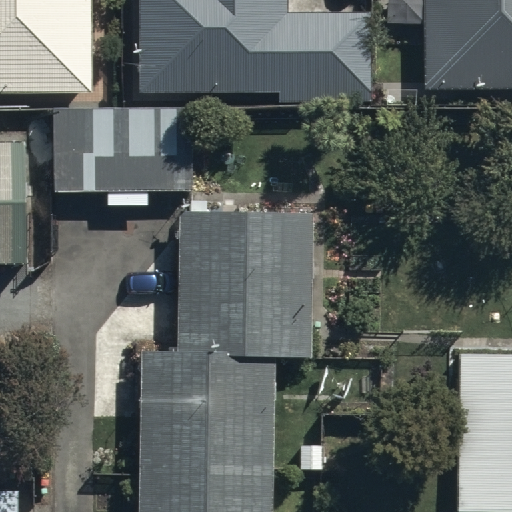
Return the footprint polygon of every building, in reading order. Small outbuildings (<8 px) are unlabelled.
[(0,0),(0,99),(100,100),(100,0),(0,0)] [(142,0),(142,98),(374,100),(375,18),(290,18),(289,0),(142,0)] [(511,0),(425,0),(427,94),(511,92),(511,0)] [(47,114),(47,195),(110,195),(110,213),(149,213),(149,195),(190,194),(189,114),(47,114)] [(31,146),(0,146),(0,272),(31,273),(31,146)] [(316,222),(183,219),(180,362),(148,361),(144,511),(270,511),(274,364),(313,365),(316,222)] [(511,511),(511,351),(460,352),(458,511),(511,511)]
